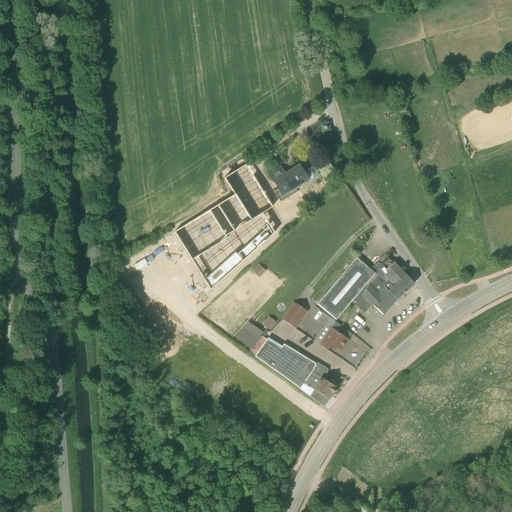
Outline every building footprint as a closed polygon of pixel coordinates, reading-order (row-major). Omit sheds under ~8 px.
[(328,123),(320,125),(322,133),(330,131),(328,123)] [(235,195),(175,233),(208,287),(274,234),(261,214),(272,208),(246,165),(225,178),(235,195)] [(274,191),(274,192),(279,199),(281,202),(282,201),(298,191),(297,190),(305,185),(303,182),(308,180),(307,179),(309,178),(312,179),(317,176),(318,173),(315,168),(311,168),(307,170),(306,174),(305,175),(299,165),(285,174),(280,167),(269,174),(278,188),(274,191)] [(348,267),(317,304),(336,320),(353,300),(370,280),(375,274),(370,269),(356,258),(348,267)] [(378,262),(370,269),(375,274),(370,280),(372,281),(376,273),(382,279),(382,278),(385,282),(389,279),(393,276),(398,282),(406,276),(394,263),(393,263),(389,259),(382,265),(381,264),(378,262)] [(265,271),(258,264),(251,271),(259,278),(265,271)] [(370,280),(353,300),(357,303),(356,304),(364,311),(371,304),(383,315),(396,300),(414,284),(406,276),(398,282),(393,276),(389,279),(385,282),(382,278),(382,279),(376,273),(372,281),(370,280)] [(294,302),(283,320),(295,328),(307,311),(294,302)] [(268,315),(263,325),(273,329),(277,319),(268,315)] [(324,325),(313,341),(326,350),(328,348),(334,351),(336,347),(341,350),(348,340),(352,334),(353,334),(336,321),(335,321),(329,317),(324,325)] [(262,337),(251,352),(256,356),(255,356),(281,375),(300,389),(301,387),(303,384),(316,364),(284,344),(281,348),(267,339),(266,340),(262,337)] [(316,364),(303,384),(305,386),(313,390),(310,397),(324,407),(329,399),(331,396),(332,394),(332,395),(334,394),(337,391),(336,388),(335,388),(336,387),(325,380),(321,378),(326,370),(318,365),(316,364)]
